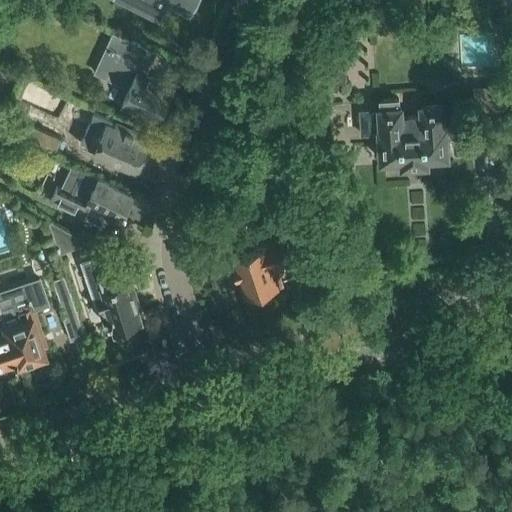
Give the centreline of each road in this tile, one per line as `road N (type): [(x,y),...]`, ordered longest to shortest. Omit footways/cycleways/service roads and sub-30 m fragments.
road 1 (residential): [(218,403),(172,244),(179,202),(252,0)]
road 2 (tertiary): [(218,403),(399,346),(511,336)]
road 3 (tertiary): [(0,476),(218,403)]
